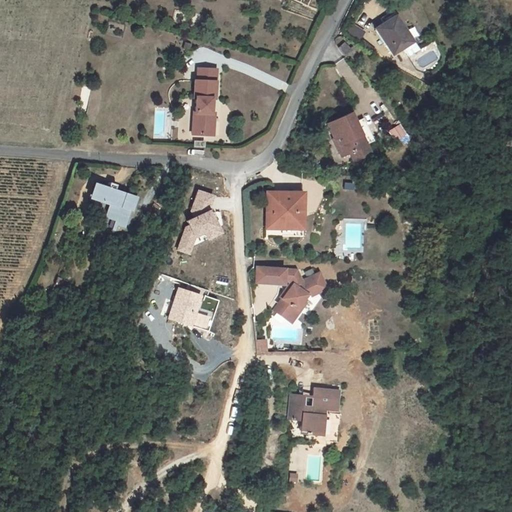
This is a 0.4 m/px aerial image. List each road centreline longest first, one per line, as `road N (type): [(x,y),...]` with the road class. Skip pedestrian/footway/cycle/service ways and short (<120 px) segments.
road 1 (unclassified): [(344,0),(275,146),(247,166),(0,150)]
road 2 (track): [(218,444),(111,445),(88,454),(71,470),(63,511)]
